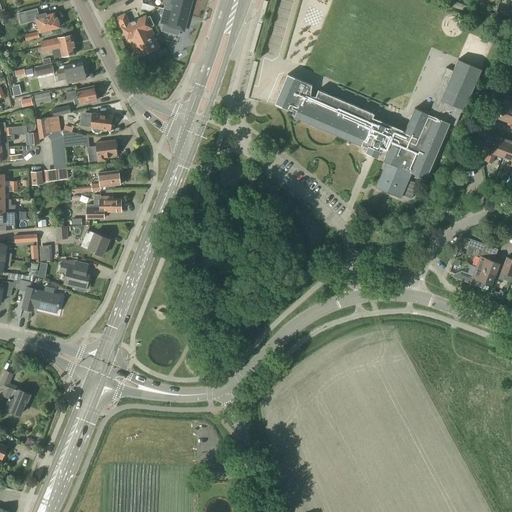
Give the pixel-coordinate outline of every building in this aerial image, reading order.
[(169,0),(168,5),(165,4),(164,6),(188,13),(191,0),(169,0)] [(163,9),(160,21),(168,23),(167,26),(183,31),(187,15),(188,13),(164,6),(163,9)] [(506,20),(508,14),(509,10),(498,6),(494,16),(498,17),(506,20)] [(39,15),(37,8),(25,11),(18,13),(20,25),(36,20),(39,32),(41,31),(42,36),(52,33),(51,29),(59,27),(58,26),(60,24),(59,20),(56,19),(55,13),(46,15),(46,13),(39,15)] [(130,23),(125,13),(115,17),(120,28),(121,27),(127,40),(129,39),(138,57),(159,48),(150,29),(152,28),(146,16),(130,23)] [(26,41),(39,38),(37,32),(24,35),(26,41)] [(59,46),(73,43),(71,35),(57,38),(40,42),(41,48),(49,46),(50,50),(60,48),(59,46)] [(120,51),(125,49),(121,39),(115,41),(120,51)] [(49,46),(41,48),(42,52),(52,51),(54,59),(62,57),(75,54),(73,43),(59,46),(60,48),(50,50),(49,46)] [(464,110),(481,70),(458,60),(453,71),(446,68),(443,76),(433,97),(436,98),(429,115),(415,109),(405,132),(373,118),(374,114),(318,90),(315,97),(310,96),(312,85),(287,75),(275,103),(295,112),(293,117),(360,146),(361,144),(386,155),(383,161),(386,162),(375,187),(400,198),(402,195),(411,199),(417,184),(408,180),(411,173),(426,179),(449,124),(455,126),(461,112),(463,113),(464,110)] [(68,83),(85,79),(81,62),(64,66),(64,68),(56,70),(58,78),(59,81),(67,79),(68,83)] [(36,78),(54,74),(52,63),(34,67),(36,78)] [(96,99),(98,97),(97,93),(95,93),(94,87),(76,90),(65,92),(67,101),(78,98),(79,104),(96,101),(96,99)] [(36,107),(40,106),(40,103),(51,101),(49,92),(34,95),(36,107)] [(511,102),(505,99),(501,98),(494,117),(505,121),(511,102)] [(53,117),(71,113),(69,105),(52,109),(53,117)] [(92,114),(92,113),(92,112),(85,111),(85,113),(81,112),(80,118),(92,120),(90,127),(92,127),(92,129),(94,133),(98,133),(102,131),(102,129),(109,130),(110,129),(112,127),(112,123),(111,122),(112,117),(92,114)] [(49,117),(36,119),(38,132),(39,140),(47,135),(48,135),(51,132),(49,117)] [(0,135),(15,134),(30,133),(35,128),(34,123),(27,124),(26,125),(6,128),(5,122),(0,122),(0,135)] [(51,133),(47,135),(51,141),(63,135),(58,128),(51,133)] [(74,146),(72,133),(63,130),(65,147),(74,146)] [(38,132),(24,133),(26,145),(40,143),(39,140),(38,132)] [(0,148),(1,148),(8,147),(7,142),(7,140),(13,139),(13,137),(16,137),(15,134),(0,135),(0,148)] [(51,146),(64,144),(63,135),(51,141),(51,146)] [(503,158),(510,141),(497,137),(492,151),(486,149),(484,155),(488,157),(488,158),(493,160),(495,155),(503,158)] [(89,147),(87,147),(88,154),(96,153),(97,161),(97,162),(106,161),(106,157),(111,156),(111,155),(116,155),(115,141),(96,143),(96,146),(89,147)] [(511,161),(511,142),(510,141),(503,158),(511,161)] [(1,148),(0,148),(0,161),(23,159),(22,154),(10,155),(9,152),(2,153),(1,148)] [(67,168),(54,170),(55,180),(68,179),(67,168)] [(68,194),(75,194),(100,191),(108,190),(107,189),(115,189),(115,185),(120,184),(118,170),(98,173),(100,184),(91,184),(91,188),(68,190),(68,194)] [(47,185),(47,171),(36,172),(37,185),(47,185)] [(0,199),(4,199),(4,192),(17,192),(17,186),(10,186),(4,186),(0,186),(0,199)] [(104,218),(104,211),(120,211),(120,199),(108,199),(108,197),(101,197),(100,195),(93,195),(93,204),(87,204),(87,211),(87,218),(95,218),(104,218)] [(57,240),(68,239),(67,232),(76,231),(75,226),(56,227),(57,240)] [(93,233),(87,231),(83,239),(81,246),(93,251),(94,255),(98,257),(101,255),(109,238),(94,232),(93,233)] [(14,243),(37,241),(37,234),(14,236),(14,243)] [(469,260),(471,247),(482,249),(484,242),(467,238),(467,242),(471,243),(470,248),(465,246),(463,259),(469,260)] [(46,245),(46,242),(39,243),(40,261),(52,261),(51,251),(51,245),(46,245)] [(0,258),(11,260),(12,253),(5,252),(6,245),(0,244),(0,258)] [(493,262),(498,249),(484,244),(480,257),(476,267),(495,274),(499,264),(493,262)] [(510,282),(511,275),(511,259),(506,257),(500,272),(498,279),(502,281),(502,279),(510,282)] [(10,266),(11,260),(0,258),(0,272),(2,273),(3,265),(10,266)] [(59,271),(65,273),(63,285),(77,288),(76,291),(83,293),(84,290),(86,291),(87,289),(89,290),(91,279),(89,279),(90,274),(86,273),(88,263),(76,260),(61,261),(61,262),(59,271)] [(37,278),(38,270),(37,270),(38,264),(31,263),(30,269),(29,270),(29,274),(30,275),(29,276),(8,273),(7,279),(19,281),(20,281),(20,279),(27,281),(32,283),(33,277),(35,277),(37,278)] [(491,285),(495,274),(476,267),(473,276),(461,271),(451,276),(453,277),(483,289),(485,283),(491,285)] [(11,297),(13,283),(3,281),(1,287),(0,287),(0,302),(1,298),(2,299),(3,295),(11,297)] [(56,312),(60,296),(41,292),(42,291),(27,287),(22,308),(37,311),(38,307),(56,312)] [(27,402),(30,394),(20,390),(21,388),(9,383),(13,374),(5,370),(0,381),(0,387),(4,390),(2,396),(9,399),(4,409),(19,415),(25,401),(27,402)]
